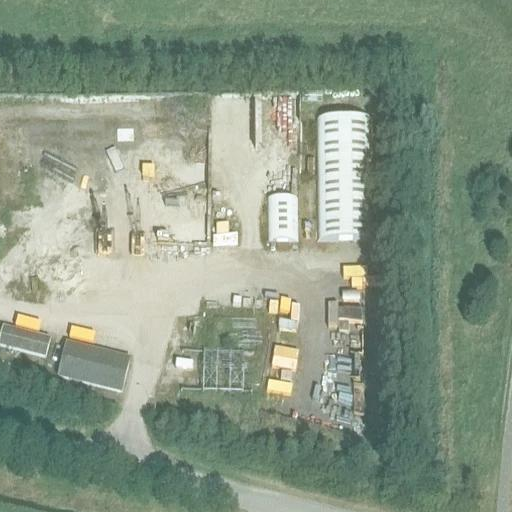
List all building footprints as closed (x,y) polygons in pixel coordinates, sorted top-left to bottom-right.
[(316,122),(317,243),(374,243),(372,121),(316,122)] [(17,126),(22,173),(46,171),(41,123),(17,126)] [(267,200),(267,244),(298,244),(297,200),(267,200)] [(4,330),(0,343),(0,348),(46,360),(50,341),(4,330)] [(67,345),(59,379),(121,394),(130,361),(67,345)] [(210,388),(250,390),(251,350),(212,348),(210,388)]
